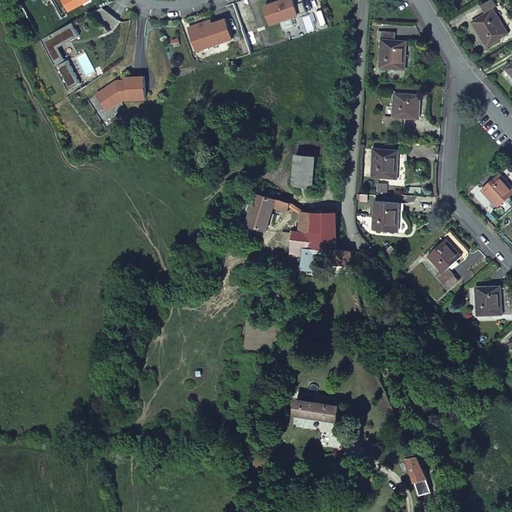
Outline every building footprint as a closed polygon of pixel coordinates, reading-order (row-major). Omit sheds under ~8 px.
[(507,35),(492,10),(495,7),(492,1),(480,8),(483,15),(470,23),(484,48),(507,35)] [(406,44),(394,43),(395,35),(382,34),(379,72),(403,74),(406,44)] [(114,44),(60,79),(63,86),(69,97),(107,72),(122,62),(114,44)] [(115,88),(131,80),(122,62),(107,72),(115,88)] [(111,109),(139,96),(131,80),(115,88),(119,96),(110,104),(111,109)] [(401,120),(418,122),(420,98),(391,96),(389,119),(385,119),(384,127),(400,128),(401,120)] [(381,180),(396,182),(399,153),(374,151),(372,180),(368,179),(367,186),(380,187),(381,180)] [(297,155),(294,186),(314,188),(317,157),(297,155)] [(509,209),(504,204),(511,196),(511,187),(501,175),(482,192),(497,210),(494,213),(499,218),(509,209)] [(264,231),(274,205),(280,207),(289,210),(291,203),(259,194),(255,203),(247,200),(241,216),(249,219),(247,225),(264,231)] [(399,233),(400,205),(376,204),(374,232),(399,233)] [(301,248),(335,250),(336,249),(337,212),(326,213),(315,213),(303,212),(298,232),(293,232),(290,247),(301,248)] [(445,273),(464,255),(448,238),(421,263),(437,280),(435,282),(441,289),(451,279),(445,273)] [(288,256),(299,257),(301,248),(290,247),(288,256)] [(298,261),(316,263),(317,260),(329,262),(329,263),(333,264),(332,264),(354,266),(351,252),(344,250),(336,249),(335,250),(301,248),(299,257),(298,261)] [(297,265),(314,270),(316,263),(298,261),(297,265)] [(480,317),(504,315),(501,286),(477,289),(480,317)] [(339,406),(296,400),(294,415),(337,420),(338,413),(339,406)] [(410,461),(413,476),(414,481),(426,475),(423,464),(419,457),(410,461)]
